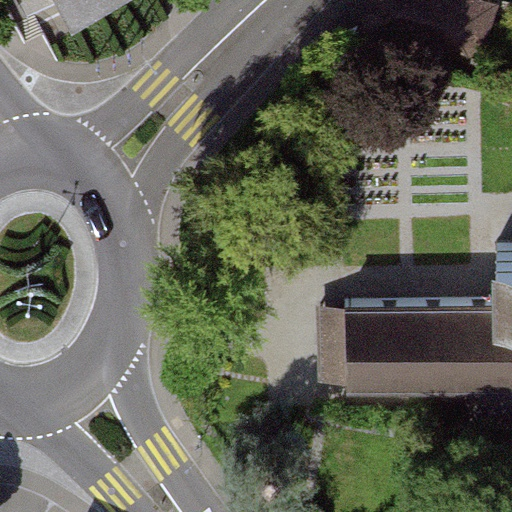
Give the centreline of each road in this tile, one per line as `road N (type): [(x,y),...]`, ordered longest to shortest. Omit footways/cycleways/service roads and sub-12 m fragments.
road 1 (residential): [(131,239),(163,163),(209,101),(233,34)]
road 2 (residential): [(233,34),(66,153)]
road 3 (primary): [(191,511),(113,339)]
road 4 (primary): [(31,406),(140,511)]
